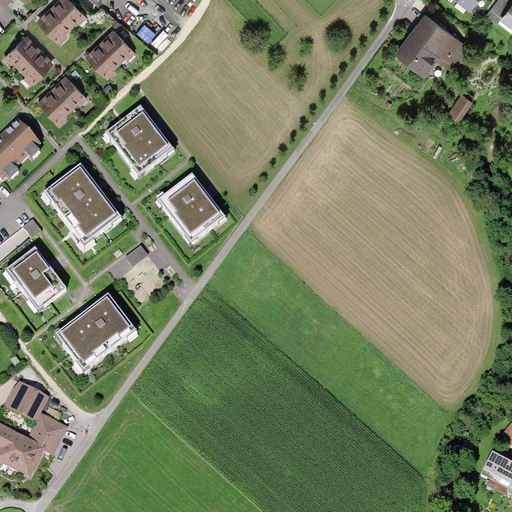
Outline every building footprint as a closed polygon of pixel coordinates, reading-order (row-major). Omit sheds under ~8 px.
[(28,0),(0,0),(0,6),(2,9),(10,0),(16,0),(23,6),(28,0)] [(67,0),(61,0),(50,11),(69,32),(76,25),(80,29),(88,22),(67,0)] [(457,0),(455,4),(467,14),(478,0),(485,0),(488,2),(490,0),(457,0)] [(511,2),(509,0),(499,0),(489,13),(511,30),(511,2)] [(69,32),(50,11),(35,24),(58,48),(65,41),(62,38),(69,32)] [(468,50),(426,17),(393,57),(422,80),(437,62),(450,72),(468,50)] [(113,32),(98,45),(117,67),(124,60),(128,64),(136,57),(113,32)] [(13,66),(18,71),(38,52),(25,37),(2,59),(11,68),(13,66)] [(117,67),(98,45),(83,59),(106,83),(113,76),(110,73),(117,67)] [(38,52),(18,71),(24,78),(21,81),(28,88),(52,66),(38,52)] [(65,79),(51,93),(72,114),(86,100),(65,79)] [(72,114),(51,93),(37,107),(58,128),(72,114)] [(471,103),(462,97),(453,109),(450,107),(445,113),(457,122),(471,103)] [(171,151),(137,108),(103,135),(137,178),(171,151)] [(11,179),(19,171),(16,169),(29,156),(31,159),(41,150),(39,148),(43,144),(18,118),(0,135),(0,178),(3,181),(8,176),(11,179)] [(119,223),(77,169),(42,196),(83,250),(119,223)] [(223,220),(191,177),(155,204),(188,247),(223,220)] [(135,269),(152,257),(143,246),(127,258),(135,269)] [(66,293),(33,250),(4,272),(36,315),(66,293)] [(135,331),(107,297),(57,337),(85,372),(135,331)] [(19,381),(5,410),(33,423),(28,434),(0,420),(0,463),(30,478),(43,452),(52,456),(67,426),(40,413),(49,395),(19,381)] [(511,424),(497,443),(509,453),(511,448),(511,424)] [(511,459),(493,451),(479,480),(511,495),(511,498),(511,459)]
